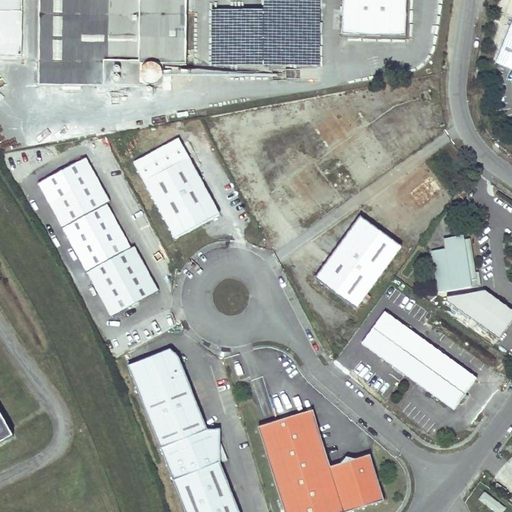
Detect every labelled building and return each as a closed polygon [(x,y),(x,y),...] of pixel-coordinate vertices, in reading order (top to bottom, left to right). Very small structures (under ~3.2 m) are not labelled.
[(23,0),(0,0),(0,53),(23,54),(23,0)] [(183,0),(40,0),(40,85),(105,85),(140,85),(150,85),(152,85),(154,85),(155,84),(156,84),(157,83),(158,82),(159,80),(160,79),(160,78),(161,77),(161,75),(161,74),(161,64),(183,64),(183,0)] [(320,66),(319,0),(262,0),(263,10),(213,10),(213,67),(320,66)] [(404,33),(405,0),(342,0),(342,31),(404,33)] [(511,21),(495,63),(511,69),(511,21)] [(250,125),(272,123),(271,108),(249,109),(250,125)] [(241,113),(228,114),(230,129),(243,127),(241,113)] [(214,117),(203,122),(210,136),(221,131),(214,117)] [(180,139),(135,162),(175,238),(220,215),(180,139)] [(131,248),(107,203),(110,202),(85,157),(38,182),(111,316),(158,290),(134,246),(131,248)] [(360,216),(317,279),(359,308),(403,246),(360,216)] [(326,235),(320,247),(331,253),(338,242),(326,235)] [(475,272),(470,238),(463,239),(463,236),(444,239),(445,249),(432,251),(438,292),(471,287),(470,280),(476,279),(475,272)] [(470,280),(471,287),(480,285),(478,272),(475,272),(476,279),(470,280)] [(386,312),(362,344),(449,406),(459,404),(478,379),(386,312)] [(208,431),(179,360),(170,351),(129,368),(162,449),(208,431)] [(370,458),(355,462),(346,460),(340,466),(330,469),(314,411),(258,428),(282,511),(355,511),(383,504),(370,458)] [(0,440),(11,434),(0,414),(0,440)] [(222,463),(221,430),(208,431),(162,449),(175,482),(222,463)] [(240,511),(222,463),(175,482),(186,511),(240,511)] [(501,511),(505,508),(486,493),(480,500),(495,511),(501,511)]
